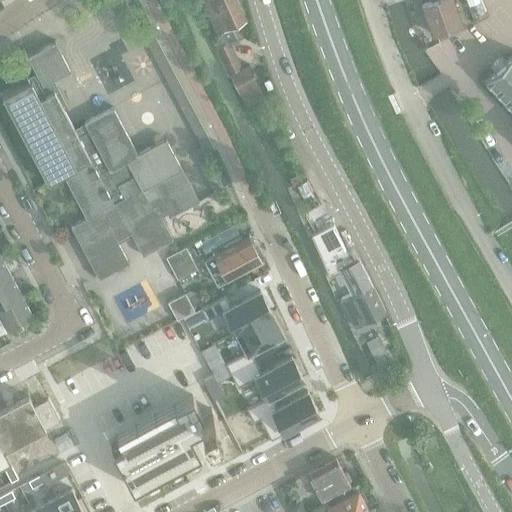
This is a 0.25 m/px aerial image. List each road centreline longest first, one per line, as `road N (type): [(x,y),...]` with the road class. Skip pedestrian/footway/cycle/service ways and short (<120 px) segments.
road 1 (tertiary): [(511,400),(415,226),(335,59),(316,0)]
road 2 (tertiary): [(258,0),(283,84),(430,383)]
road 3 (unclassified): [(511,296),(402,103),(366,0)]
road 4 (residential): [(0,367),(69,329),(71,320),(0,185)]
road 5 (residential): [(259,212),(356,416)]
road 6 (residential): [(189,511),(356,416)]
road 7 (unclassified): [(495,511),(430,383)]
road 8 (tertiary): [(511,480),(473,419),(430,383)]
